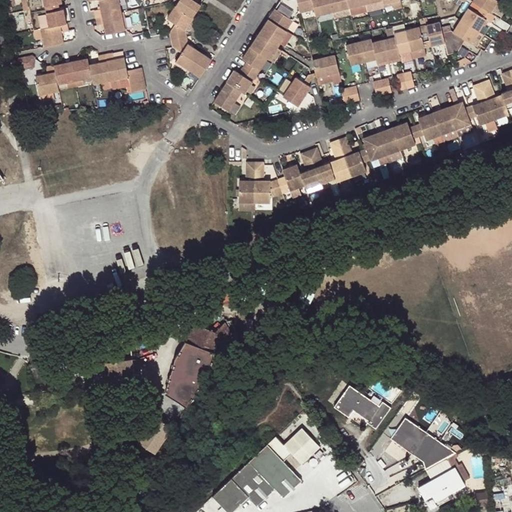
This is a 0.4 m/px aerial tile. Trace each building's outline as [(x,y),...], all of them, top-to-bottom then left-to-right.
[(20,0),(23,11),(29,9),(27,0),(20,0)] [(27,0),(29,9),(34,30),(40,29),(66,23),(63,11),(62,9),(60,9),(46,12),(45,5),(59,3),(62,2),(61,0),(27,0)] [(120,7),(118,0),(95,0),(98,9),(94,10),(96,17),(121,12),(120,7)] [(202,4),(195,0),(178,0),(176,5),(194,17),(202,4)] [(282,0),(281,2),(298,13),(301,12),(297,0),(282,0)] [(297,0),(301,12),(315,9),(312,0),(297,0)] [(312,0),(315,9),(317,16),(333,12),(330,0),(312,0)] [(330,0),(333,12),(350,8),(348,0),(330,0)] [(401,0),(393,2),(394,8),(403,6),(401,0)] [(482,7),(491,12),(498,0),(497,0),(474,0),(473,1),(482,7)] [(494,11),(503,17),(509,6),(500,1),(494,11)] [(281,2),(270,18),(287,30),(298,13),(281,2)] [(60,9),(59,3),(45,5),(46,12),(60,9)] [(367,4),(350,8),(352,15),(368,11),(367,4)] [(176,23),(171,32),(172,39),(188,36),(186,29),(192,30),(198,20),(194,17),(176,5),(167,17),(176,23)] [(487,19),(492,22),(496,16),(491,12),(482,7),(478,13),(470,8),(462,20),(479,31),(487,19)] [(333,12),(335,19),(352,15),(350,8),(333,12)] [(121,12),(96,17),(98,25),(101,24),(104,34),(125,30),(121,12)] [(261,31),(272,37),(281,43),(289,32),(287,30),(270,18),(261,31)] [(466,40),(472,43),(479,31),(462,20),(455,32),(452,30),(444,32),(445,39),(449,38),(462,46),(466,40)] [(430,40),(431,46),(445,43),(448,55),(457,53),(462,46),(449,38),(445,39),(444,32),(441,22),(427,26),(428,31),(430,40)] [(66,23),(40,29),(42,38),(44,47),(63,43),(60,33),(67,31),(66,23)] [(406,30),(411,51),(425,47),(424,41),(422,32),(420,27),(406,30)] [(35,40),(42,38),(40,29),(34,30),(35,40)] [(396,37),(400,54),(411,51),(406,30),(395,33),(396,37)] [(270,39),(272,37),(261,31),(260,33),(259,35),(269,41),(270,39)] [(479,31),(472,43),(478,47),(485,35),(479,31)] [(281,43),(286,46),(294,34),(289,32),(281,43)] [(278,48),(269,41),(259,35),(252,46),(268,57),(271,59),(278,48)] [(182,52),(177,60),(190,69),(201,52),(190,44),(188,36),(172,39),(174,46),(182,52)] [(280,45),(281,43),(272,37),(270,39),(269,41),(278,48),(280,45)] [(384,40),(389,60),(401,57),(400,54),(396,37),(384,40)] [(373,42),(372,39),(360,41),(365,61),(377,58),(373,42)] [(378,62),(385,61),(389,60),(384,40),(373,42),(377,58),(378,62)] [(347,45),(352,64),(365,61),(360,41),(347,45)] [(245,68),(256,75),(268,57),(252,46),(243,58),(249,62),(245,68)] [(413,57),(427,54),(425,47),(411,51),(413,57)] [(283,51),(278,48),(271,59),(276,62),(283,51)] [(413,57),(411,51),(400,54),(401,57),(402,62),(413,59),(413,57)] [(201,52),(190,69),(202,77),(213,59),(201,52)] [(113,53),(106,54),(111,80),(120,78),(128,76),(127,71),(126,64),(124,57),(114,59),(113,53)] [(102,82),(111,80),(106,54),(98,56),(99,62),(89,65),(92,77),(93,82),(93,84),(102,82)] [(340,71),(336,54),(313,59),(316,72),(317,77),(340,71)] [(20,67),(30,64),(28,57),(18,59),(20,67)] [(75,85),(83,84),(82,78),(92,77),(89,65),(88,58),(78,60),(71,61),(75,85)] [(378,62),(377,58),(365,61),(367,70),(379,68),(378,62)] [(67,87),(75,85),(71,61),(63,63),(54,65),(58,83),(66,81),(67,87)] [(380,71),(387,70),(385,61),(378,62),(379,68),(380,71)] [(39,94),(52,91),(59,90),(58,88),(58,83),(54,65),(46,66),(47,73),(35,76),(39,94)] [(143,75),(142,68),(127,71),(128,76),(129,78),(143,75)] [(236,70),(228,82),(242,91),(244,93),(256,75),(245,68),(241,73),(236,70)] [(500,72),(505,87),(511,84),(511,79),(508,69),(500,72)] [(340,71),(317,77),(319,85),(334,81),(334,84),(342,82),(340,71)] [(411,71),(405,73),(408,88),(415,87),(412,75),(411,71)] [(312,78),(311,73),(304,81),(297,77),(284,96),(298,106),(307,92),(311,86),(309,85),(312,78)] [(408,88),(405,73),(397,75),(398,76),(401,90),(408,88)] [(129,78),(130,86),(145,83),(143,75),(129,78)] [(122,88),(120,78),(111,80),(112,88),(112,90),(122,88)] [(389,78),(382,80),(374,82),(376,88),(391,85),(389,78)] [(480,82),(485,96),(493,93),(488,79),(480,82)] [(112,88),(111,80),(102,82),(103,90),(112,88)] [(229,111),(242,91),(228,82),(215,101),(229,111)] [(471,85),(476,99),(485,96),(480,82),(471,85)] [(146,89),(145,83),(130,86),(132,92),(146,89)] [(392,92),(391,85),(376,88),(377,95),(392,92)] [(342,89),(343,96),(358,93),(356,86),(344,89),(342,89)] [(511,87),(506,90),(500,92),(502,96),(506,108),(511,105),(511,87)] [(53,98),(52,91),(39,94),(40,101),(53,98)] [(358,93),(343,96),(345,103),(360,100),(358,93)] [(502,96),(500,97),(499,94),(494,96),(486,99),(493,119),(508,114),(506,108),(502,96)] [(487,132),(497,128),(496,127),(493,119),(486,99),(477,102),(471,104),(476,116),(479,124),(484,122),(487,132)] [(455,128),(470,123),(468,119),(464,107),(462,101),(446,106),(455,128)] [(476,116),(471,104),(467,106),(472,118),(476,116)] [(432,112),(440,134),(455,128),(446,106),(432,112)] [(432,112),(417,118),(419,123),(423,134),(425,139),(440,134),(432,112)] [(399,149),(413,144),(407,127),(405,122),(391,127),(399,149)] [(423,134),(419,123),(413,125),(418,136),(423,134)] [(407,127),(413,144),(419,141),(418,136),(413,125),(407,127)] [(385,154),(387,161),(402,156),(399,149),(391,127),(377,132),(385,154)] [(377,132),(361,138),(365,148),(369,160),(385,154),(377,132)] [(337,139),(342,153),(350,149),(345,136),(337,139)] [(329,142),(334,156),(342,153),(337,139),(329,142)] [(312,163),(320,161),(315,147),(307,150),(312,163)] [(369,160),(365,148),(361,149),(366,162),(369,160)] [(366,162),(361,149),(357,151),(362,163),(366,162)] [(307,150),(299,153),(304,166),(312,163),(307,150)] [(350,176),(365,170),(362,163),(357,151),(351,153),(343,156),(350,176)] [(372,167),(387,161),(385,154),(369,160),(372,167)] [(343,156),(335,159),(328,161),(334,177),(335,181),(350,176),(343,156)] [(245,161),(244,176),(253,176),(253,161),(245,161)] [(253,161),(253,176),(262,176),(262,162),(253,161)] [(328,161),(321,164),(313,167),(319,183),(334,177),(328,161)] [(276,179),(281,192),(288,190),(297,186),(303,184),(299,172),(295,163),(281,169),(283,176),(276,179)] [(319,183),(313,167),(305,170),(299,172),(303,184),(304,188),(319,183)] [(238,179),(237,202),(253,202),(253,180),(244,179),(238,179)] [(268,181),(268,197),(281,192),(276,179),(268,181)] [(268,202),(268,197),(268,181),(268,180),(261,180),(253,180),(253,202),(268,202)] [(304,188),(306,193),(321,187),(319,183),(304,188)] [(297,186),(288,190),(291,197),(300,193),(297,186)] [(220,293),(224,304),(237,300),(233,289),(220,293)] [(170,323),(167,313),(129,327),(131,343),(159,333),(157,328),(170,323)] [(225,322),(216,330),(197,323),(175,358),(172,371),(171,372),(166,391),(178,399),(180,401),(187,405),(205,381),(212,384),(218,363),(210,360),(216,352),(232,334),(225,322)] [(132,355),(102,360),(104,374),(134,371),(132,355)] [(40,360),(28,364),(33,385),(46,382),(40,360)] [(367,422),(375,428),(391,407),(383,401),(379,405),(351,383),(334,405),(348,415),(354,409),(368,420),(367,422)] [(154,451),(172,426),(155,414),(147,425),(139,419),(132,430),(140,436),(138,439),(154,451)] [(423,460),(425,470),(457,451),(407,414),(391,435),(423,460)] [(302,465),(320,448),(302,429),(284,446),(291,454),(302,465)] [(276,438),(269,445),(250,462),(213,496),(228,511),(232,511),(249,498),(258,507),(276,490),(284,498),(302,482),(284,462),(291,454),(284,446),(276,438)] [(451,495),(466,487),(455,468),(453,470),(448,473),(419,490),(432,511),(454,500),(451,495)]
